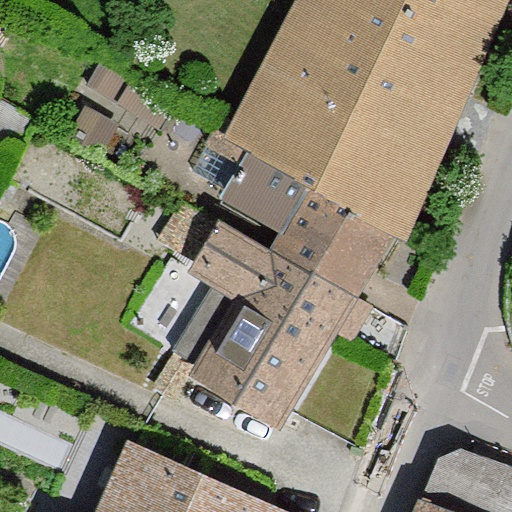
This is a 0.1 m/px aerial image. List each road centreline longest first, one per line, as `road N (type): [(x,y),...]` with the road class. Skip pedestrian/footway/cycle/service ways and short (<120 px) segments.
road 1 (unclassified): [(511,172),(434,373)]
road 2 (unclassified): [(434,373),(379,511)]
